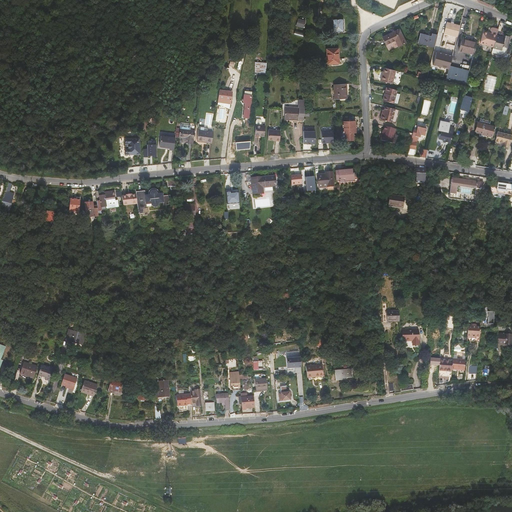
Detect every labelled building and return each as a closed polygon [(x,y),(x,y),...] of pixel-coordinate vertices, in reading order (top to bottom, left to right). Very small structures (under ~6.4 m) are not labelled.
[(332,32),(341,31),(340,19),(332,19),(332,32)] [(446,21),(443,31),(456,35),(459,24),(446,21)] [(496,32),(497,27),(494,27),(494,26),(492,26),(491,26),(490,26),(490,27),(490,28),(490,29),(491,29),(491,30),(491,31),(483,29),(480,42),(493,45),(496,32)] [(398,27),(381,35),(384,42),(394,39),(397,45),(404,42),(398,27)] [(496,32),(493,45),(491,51),(502,54),(504,50),(506,46),(508,34),(505,33),(504,34),(496,32)] [(433,46),(436,35),(431,34),(431,36),(419,33),(417,42),(433,46)] [(473,53),(476,41),(461,37),(459,49),(473,53)] [(335,56),(337,56),(337,48),(327,49),(327,63),(335,63),(335,56)] [(432,64),(448,68),(448,67),(451,55),(436,51),(432,64)] [(255,61),(255,74),(266,75),(267,62),(255,61)] [(394,69),(383,67),(380,80),(391,82),(394,69)] [(445,78),(444,82),(465,87),(468,72),(448,67),(448,68),(445,78)] [(426,78),(444,82),(445,78),(427,74),(426,77),(426,78)] [(319,84),(320,97),(332,97),(331,83),(319,84)] [(333,99),(345,98),(344,84),(332,84),(333,99)] [(397,89),(386,87),(383,100),(393,103),(393,102),(394,98),(398,99),(399,93),(396,93),(397,89)] [(230,104),(232,92),(220,90),(218,102),(217,107),(230,109),(230,104)] [(468,113),(472,96),(463,93),(459,111),(468,113)] [(250,117),(252,96),(244,95),(243,103),(246,103),(244,117),(250,117)] [(287,120),(300,120),(300,119),(307,119),(307,99),(300,99),(300,106),(287,106),(287,120)] [(394,108),(385,106),(384,110),(383,113),(382,113),(380,119),(391,121),(394,108)] [(261,135),(264,136),(265,122),(257,121),(256,124),(255,134),(261,134),(261,135)] [(351,133),(355,132),(354,121),(347,122),(342,122),(343,130),(340,131),(341,137),(343,139),(351,138),(351,133)] [(450,143),(453,131),(448,130),(450,123),(441,121),(438,129),(442,130),(441,134),(440,134),(438,138),(443,139),(443,141),(450,143)] [(477,121),(475,130),(484,133),(483,134),(492,136),(495,126),(477,121)] [(185,143),(193,144),(195,131),(191,130),(191,125),(181,124),(180,129),(179,137),(182,138),(182,142),(185,143)] [(199,126),(199,130),(197,141),(212,143),(212,141),(214,132),(207,131),(208,127),(199,126)] [(395,128),(384,126),(382,134),(381,134),(380,139),(392,142),(395,128)] [(408,148),(415,149),(417,136),(419,137),(420,134),(425,135),(426,129),(417,126),(417,129),(413,129),(412,133),(411,138),(408,148)] [(283,140),(283,130),(272,129),(271,139),(277,139),(279,139),(279,140),(283,140)] [(306,143),(318,143),(318,130),(307,130),(306,143)] [(335,141),(334,130),(322,130),(323,142),(327,142),(327,141),(330,141),(330,142),(335,141)] [(510,140),(511,134),(497,131),(495,140),(503,142),(502,145),(508,147),(509,143),(508,142),(509,140),(510,140)] [(174,153),(175,141),(161,139),(160,150),(169,151),(169,153),(174,153)] [(140,140),(125,141),(125,147),(126,151),(125,151),(125,157),(130,157),(130,156),(135,156),(135,157),(140,157),(140,140)] [(414,156),(415,149),(408,148),(407,154),(414,156)] [(157,161),(156,149),(147,149),(147,153),(143,153),(144,162),(148,161),(148,160),(152,160),(152,161),(157,161)] [(352,177),(351,168),(335,170),(335,179),(352,177)] [(425,177),(425,169),(417,168),(416,176),(425,177)] [(318,187),(327,186),(333,185),(332,171),(326,172),(326,173),(317,174),(318,187)] [(306,186),(315,185),(314,173),(305,174),(306,186)] [(302,185),(301,174),(291,175),(291,186),(302,185)] [(276,186),(275,175),(252,177),(254,193),(264,192),(263,187),(276,186)] [(483,182),(452,177),(449,199),(480,204),(483,182)] [(176,188),(176,178),(167,179),(168,187),(171,187),(171,189),(176,188)] [(8,183),(6,187),(1,205),(4,206),(3,210),(8,212),(11,202),(9,202),(11,194),(9,193),(12,184),(8,182),(8,183)] [(490,185),(490,192),(506,194),(506,189),(511,190),(511,184),(496,182),(496,185),(490,185)] [(100,200),(97,200),(97,205),(98,210),(101,210),(101,207),(102,206),(107,206),(107,207),(119,206),(118,200),(115,200),(114,194),(115,194),(115,190),(101,192),(101,195),(100,195),(100,200)] [(145,194),(145,190),(136,191),(136,193),(137,203),(139,213),(144,213),(144,208),(147,208),(147,204),(151,203),(152,204),(152,205),(153,206),(155,206),(157,206),(158,205),(158,204),(159,203),(164,202),(164,205),(169,204),(169,200),(171,200),(171,194),(163,195),(163,192),(158,193),(157,192),(157,191),(156,190),(155,190),(154,190),(152,190),(151,191),(150,191),(150,193),(150,194),(145,194)] [(231,191),(226,191),(227,203),(239,202),(238,192),(231,192),(231,191)] [(127,194),(122,195),(123,205),(137,203),(136,193),(131,194),(131,193),(127,193),(127,194)] [(390,194),(389,205),(404,207),(405,197),(390,194)] [(76,199),(70,198),(69,206),(69,210),(79,211),(80,197),(76,196),(76,199)] [(94,216),(98,216),(98,215),(98,210),(97,205),(92,206),(92,202),(85,202),(85,206),(86,219),(88,221),(92,220),(94,218),(94,216)] [(187,212),(187,215),(196,214),(195,204),(186,204),(186,206),(187,212)] [(52,220),(53,221),(54,212),(43,211),(41,224),(52,225),(52,220)] [(387,309),(387,320),(399,320),(399,309),(387,309)] [(441,326),(438,326),(438,324),(431,324),(431,332),(441,332),(441,327),(441,326)] [(70,328),(68,337),(83,342),(86,333),(70,328)] [(419,330),(403,330),(403,341),(413,341),(413,345),(419,345),(419,330)] [(497,345),(502,345),(502,344),(511,345),(511,335),(498,334),(495,334),(495,345),(497,345)] [(324,346),(323,339),(315,340),(315,347),(324,346)] [(453,360),(465,361),(466,353),(454,352),(453,360)] [(287,368),(301,368),(301,357),(287,357),(287,368)] [(253,360),(254,370),(263,370),(263,360),(253,360)] [(441,360),(440,378),(452,378),(452,370),(453,361),(441,360)] [(453,361),(452,370),(460,370),(465,371),(465,361),(453,360),(453,361)] [(24,363),(20,375),(34,380),(37,367),(24,363)] [(306,367),(307,378),(323,377),(322,365),(306,367)] [(45,380),(50,382),(54,369),(49,367),(49,369),(41,366),(37,380),(40,381),(41,377),(46,378),(45,380)] [(477,366),(469,366),(468,374),(477,374),(477,366)] [(352,376),(351,368),(335,370),(336,380),(346,378),(346,377),(352,376)] [(234,387),(240,386),(240,378),(239,370),(230,371),(231,384),(233,384),(234,387)] [(78,379),(65,375),(61,386),(66,387),(69,388),(69,390),(74,391),(78,379)] [(257,388),(268,387),(267,377),(255,378),(257,388)] [(122,381),(110,379),(109,390),(120,392),(122,381)] [(89,395),(95,396),(98,385),(85,381),(82,391),(89,393),(89,395)] [(158,397),(166,396),(165,381),(160,382),(160,391),(157,392),(158,397)] [(216,393),(215,384),(207,385),(208,402),(216,401),(216,393)] [(289,392),(286,392),(286,385),(280,385),(281,400),(290,400),(289,392)] [(191,394),(192,405),(197,405),(202,404),(201,391),(191,391),(191,394)] [(230,408),(229,392),(216,393),(216,401),(217,402),(222,402),(223,404),(226,404),(226,408),(230,408)] [(246,407),(255,406),(254,395),(247,396),(247,392),(241,392),(242,409),(246,409),(246,407)] [(192,405),(191,394),(179,395),(180,406),(192,405)] [(206,411),(214,411),(213,402),(206,403),(206,411)]
